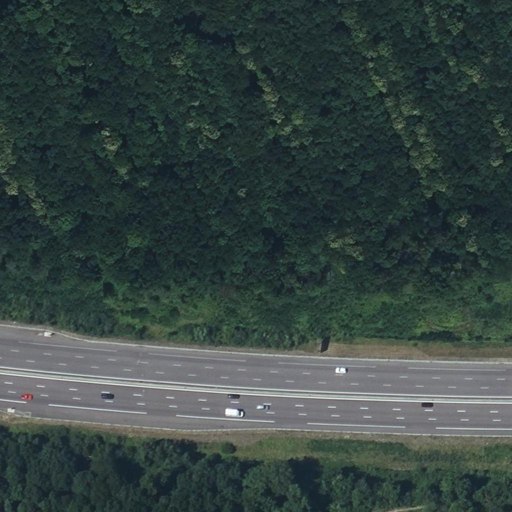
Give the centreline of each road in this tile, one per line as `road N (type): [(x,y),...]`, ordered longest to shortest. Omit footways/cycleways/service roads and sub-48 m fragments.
road 1 (motorway): [(0,388),(329,415),(511,419)]
road 2 (motorway): [(511,386),(334,382),(0,355)]
